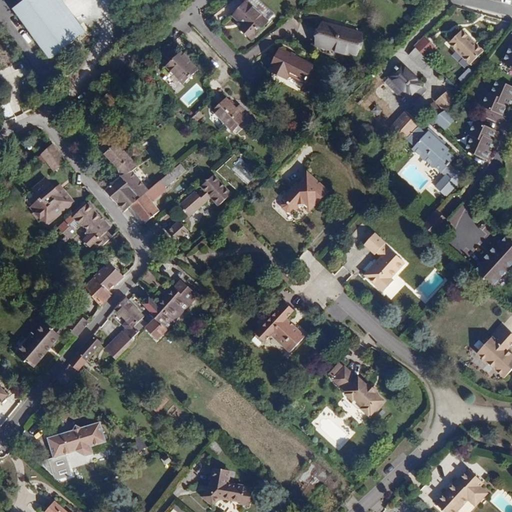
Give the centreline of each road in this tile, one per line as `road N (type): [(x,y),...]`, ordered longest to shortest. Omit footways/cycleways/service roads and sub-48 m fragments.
road 1 (residential): [(39,119),(135,238),(142,262),(0,442)]
road 2 (residential): [(203,0),(39,119)]
road 3 (residential): [(316,273),(439,384),(455,411)]
road 4 (residential): [(455,411),(365,511)]
